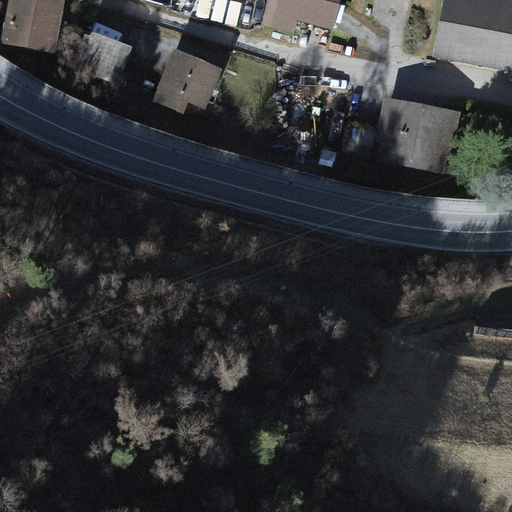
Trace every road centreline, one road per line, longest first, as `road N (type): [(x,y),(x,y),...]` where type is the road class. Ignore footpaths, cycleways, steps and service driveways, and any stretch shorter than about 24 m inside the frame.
road 1 (secondary): [(0,96),(101,144),(303,204),(396,224),(511,230)]
road 2 (motorway): [(511,415),(150,510),(89,511)]
road 3 (residential): [(511,95),(289,53),(92,0)]
